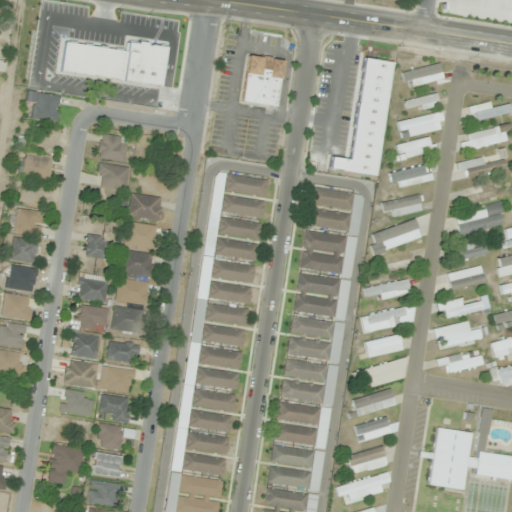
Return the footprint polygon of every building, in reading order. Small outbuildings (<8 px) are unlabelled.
[(277,108),(282,60),(245,56),(240,103),(277,108)] [(442,77),(438,63),(401,73),(405,87),(442,77)] [(29,119),(56,123),(60,97),(33,93),(29,119)] [(404,99),(405,112),(438,109),(437,96),(404,99)] [(470,119),(511,117),(511,106),(490,107),(490,105),(469,106),(470,119)] [(443,129),(440,113),(397,122),(400,138),(443,129)] [(459,137),(463,152),(509,140),(505,125),(459,137)] [(126,138),(99,135),(97,159),(124,162),(126,138)] [(396,155),(434,152),(433,140),(395,142),(396,155)] [(51,159),(20,153),(16,173),(47,180),(51,159)] [(455,164),(457,172),(464,170),(466,179),(506,169),(504,159),(484,165),(482,157),(455,164)] [(95,187),(125,190),(127,167),(97,164),(95,187)] [(390,183),(397,181),(399,187),(429,181),(426,165),(388,173),(390,183)] [(263,197),(266,181),(225,175),(223,191),(263,197)] [(483,191),(483,188),(460,193),(463,207),(505,197),(503,187),(483,191)] [(305,227),(348,232),(349,230),(357,231),(361,195),(310,189),(308,208),(305,227)] [(163,198),(128,195),(127,217),(161,220),(163,198)] [(423,212),(419,195),(380,203),(382,211),(391,210),(393,218),(423,212)] [(220,213),(261,217),(263,201),(222,197),(220,213)] [(505,226),(501,206),(454,215),(458,235),(505,226)] [(38,235),(40,212),(14,210),(12,233),(38,235)] [(257,239),(259,223),(218,218),(217,235),(257,239)] [(419,238),(413,220),(371,235),(377,253),(419,238)] [(154,225),(124,224),(122,248),(153,250),(154,225)] [(354,238),(304,232),(299,270),(350,276),(354,238)] [(105,260),(108,238),(86,234),(82,256),(105,260)] [(33,264),(36,241),(11,237),(8,260),(33,264)] [(257,245),(215,238),(213,255),(254,261),(257,245)] [(484,259),(484,245),(452,245),(452,259),(484,259)] [(114,303),(145,306),(150,254),(121,251),(119,278),(117,278),(114,303)] [(412,266),(409,251),(378,258),(382,273),(412,266)] [(511,255),(494,259),(498,276),(511,273),(511,255)] [(210,277),(250,284),(253,267),(213,261),(210,277)] [(446,275),(450,291),(484,282),(479,266),(446,275)] [(348,281),(298,274),(292,312),(343,320),(348,281)] [(77,301),(105,301),(105,281),(78,280),(77,301)] [(365,297),(376,294),(377,300),(410,294),(407,280),(363,289),(365,297)] [(248,303),(249,287),(209,283),(207,299),(248,303)] [(510,292),(511,298),(511,283),(499,287),(501,295),(510,292)] [(30,296),(1,296),(1,319),(30,319),(30,296)] [(488,310),(486,299),(464,304),(463,299),(438,304),(442,320),(488,310)] [(246,310),(205,304),(203,320),(244,326),(246,310)] [(104,330),(106,309),(77,305),(74,327),(104,330)] [(143,331),(143,308),(111,308),(111,331),(143,331)] [(414,324),(412,308),(359,315),(362,332),(414,324)] [(494,324),(506,321),(507,328),(511,326),(511,310),(492,315),(494,324)] [(289,334),(339,340),(341,324),(291,318),(289,334)] [(0,345),(21,348),(25,326),(0,321),(0,345)] [(438,351),(481,341),(478,329),(469,331),(467,322),(434,329),(438,351)] [(240,348),(243,332),(203,324),(200,341),(240,348)] [(70,357),(95,360),(98,336),(73,333),(70,357)] [(363,343),(367,358),(402,350),(398,335),(363,343)] [(329,344),(288,336),(285,354),(326,361),(329,344)] [(511,354),(511,337),(490,343),(493,358),(511,354)] [(137,344),(107,342),(106,361),(136,362),(137,344)] [(240,352),(199,346),(197,363),(237,369),(240,352)] [(0,374),(19,377),(22,354),(0,350),(0,374)] [(326,366),(284,360),(282,377),(323,383),(326,366)] [(402,360),(352,372),(354,381),(366,378),(368,387),(407,378),(402,360)] [(132,371),(99,366),(66,361),(62,385),(129,394),(132,371)] [(511,383),(511,366),(492,369),(495,387),(511,383)] [(237,374),(196,368),(194,384),(234,390),(237,374)] [(279,398),(321,403),(323,387),(281,380),(279,398)] [(350,400),(355,417),(394,406),(389,390),(350,400)] [(233,394),(192,391),(191,407),(231,411),(233,394)] [(129,399),(100,395),(97,418),(125,422),(129,399)] [(318,408),(277,404),(276,420),(317,424),(318,408)] [(0,433),(7,436),(16,416),(0,409),(0,433)] [(484,448),(490,410),(482,409),(475,447),(484,448)] [(187,429),(229,432),(230,415),(189,412),(187,429)] [(389,436),(385,419),(353,425),(357,442),(389,436)] [(122,437),(130,440),(133,433),(102,422),(94,444),(116,452),(122,437)] [(314,446),(316,429),(274,424),(273,441),(314,446)] [(511,472),(511,457),(477,453),(476,459),(467,458),(470,433),(436,429),(432,457),(431,457),(427,486),(462,491),(465,468),(475,469),(474,477),(511,482),(511,472)] [(226,437),(185,434),(184,450),(225,454),(226,437)] [(48,469),(79,473),(82,450),(51,446),(48,469)] [(269,462),(319,470),(322,453),(272,446),(269,462)] [(346,456),(351,475),(385,466),(380,447),(346,456)] [(180,469),(221,477),(224,461),(183,453),(180,469)] [(91,476),(117,478),(119,456),(93,454),(91,476)] [(307,490),(310,474),(268,466),(266,483),(307,490)] [(334,488),(336,497),(346,494),(348,502),(382,492),(379,485),(388,482),(386,473),(334,488)] [(217,511),(218,501),(219,501),(221,481),(179,476),(174,511),(217,511)] [(114,508),(118,486),(90,480),(86,502),(114,508)] [(262,506),(304,511),(306,495),(264,490),(262,506)]
